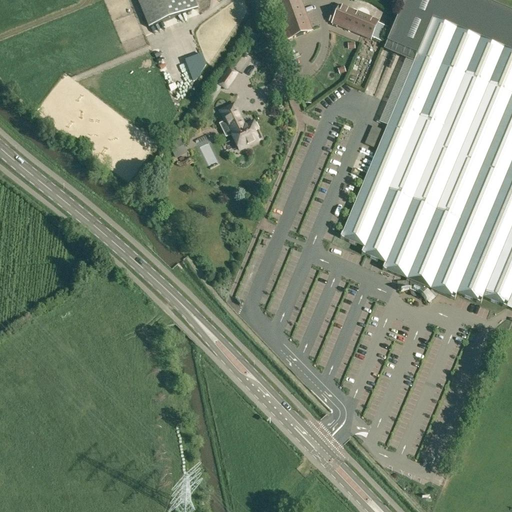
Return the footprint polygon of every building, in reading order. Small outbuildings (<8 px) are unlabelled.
[(166,24),(188,15),(197,11),(192,0),(134,0),(147,32),(166,24)] [(273,0),(288,40),(311,32),(299,0),(273,0)] [(417,56),(387,127),(374,160),(354,205),(353,209),(340,239),(364,249),(361,255),(385,265),(383,271),(410,282),(410,291),(415,293),(420,296),(427,289),(454,301),(457,295),(480,305),(483,299),(506,309),(511,295),(511,13),(480,0),(405,0),(397,19),(387,43),(417,56)] [(362,37),(371,40),(373,35),(378,22),(340,6),(332,24),(362,37)] [(207,100),(211,103),(218,93),(214,90),(207,100)] [(226,138),(231,135),(239,151),(261,140),(253,123),(243,129),(237,118),(240,117),(234,105),(220,112),(225,123),(220,125),(226,138)] [(168,146),(175,160),(181,157),(178,151),(184,148),(180,140),(168,146)]
